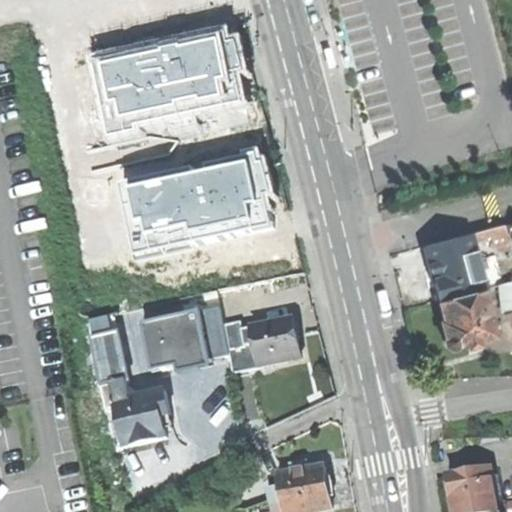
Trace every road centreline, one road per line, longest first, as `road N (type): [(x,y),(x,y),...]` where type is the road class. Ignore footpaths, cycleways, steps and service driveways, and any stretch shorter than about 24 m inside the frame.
road 1 (secondary): [(383,421),(287,0)]
road 2 (track): [(378,393),(140,497)]
road 3 (residential): [(511,399),(383,421)]
